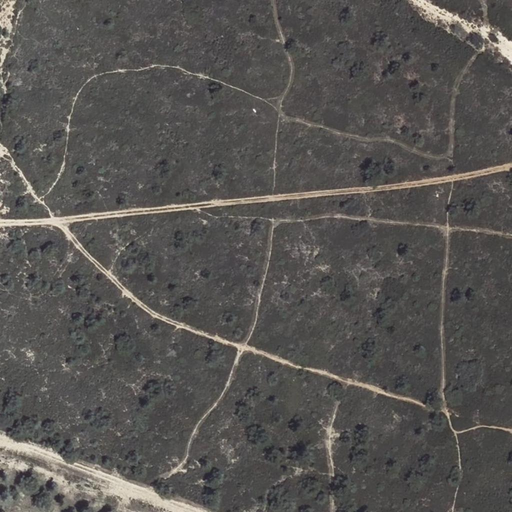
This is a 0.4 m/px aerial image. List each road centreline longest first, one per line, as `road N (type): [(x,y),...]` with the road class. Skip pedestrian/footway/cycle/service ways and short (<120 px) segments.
road 1 (track): [(52,221),(511,168)]
road 2 (track): [(0,435),(208,511)]
